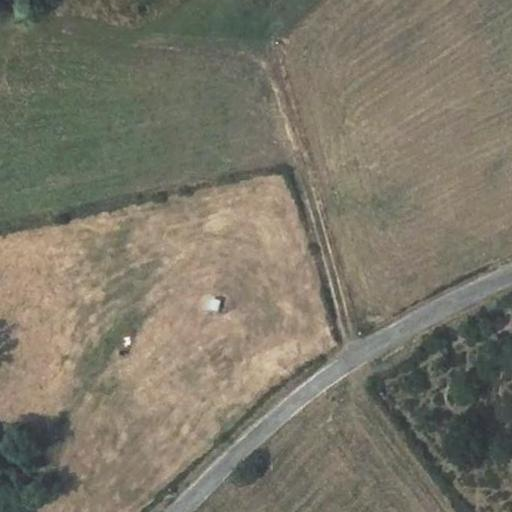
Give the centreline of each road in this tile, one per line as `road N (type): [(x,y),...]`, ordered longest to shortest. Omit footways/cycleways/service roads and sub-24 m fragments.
road 1 (unclassified): [(180,511),(336,365),(511,275)]
road 2 (track): [(343,361),(270,77),(260,58),(215,42)]
